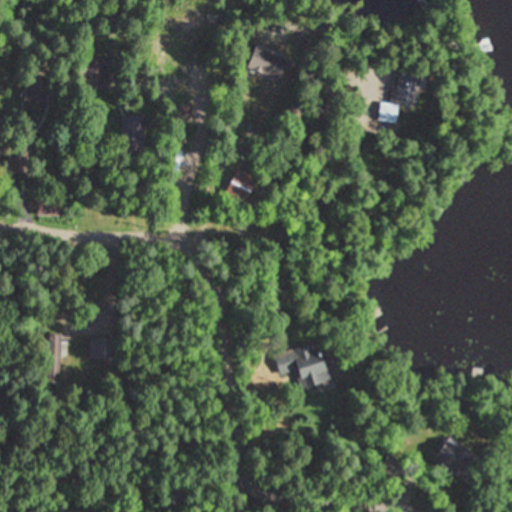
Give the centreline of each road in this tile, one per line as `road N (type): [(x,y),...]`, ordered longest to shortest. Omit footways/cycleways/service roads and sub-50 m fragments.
road 1 (residential): [(423,511),(409,499),(385,496),(287,503),(254,475),(241,449),(234,363),(207,259),(171,234),(17,226),(0,215)]
road 2 (residential): [(254,475),(276,303),(302,171),(332,78)]
